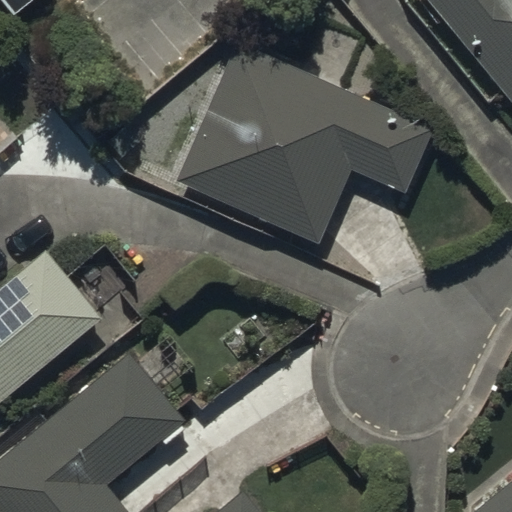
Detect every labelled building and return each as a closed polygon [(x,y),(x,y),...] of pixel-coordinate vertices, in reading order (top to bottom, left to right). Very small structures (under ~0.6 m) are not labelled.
[(511,0),(418,0),(511,110),(511,0)] [(435,130),(240,46),(179,186),(321,247),(355,171),(407,193),(435,130)] [(0,409),(108,318),(49,248),(0,289),(0,409)] [(192,427),(132,351),(0,454),(0,506),(4,511),(268,511),(251,490),(222,511),(135,511),(111,481),(166,437),(171,444),(192,427)] [(511,511),(511,482),(475,511),(511,511)]
